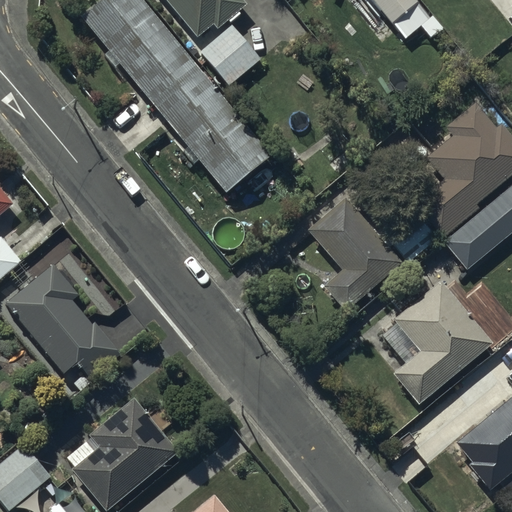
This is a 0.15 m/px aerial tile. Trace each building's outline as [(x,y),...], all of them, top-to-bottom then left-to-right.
[(271,159),(143,0),(105,0),(81,19),(107,52),(102,56),(114,71),(120,67),(185,149),(182,153),(193,166),(197,163),(225,197),(271,159)] [(238,0),(163,0),(170,8),(160,17),(175,36),(186,27),(197,40),(213,27),(217,32),(227,23),(229,26),(239,18),(236,14),(244,7),(238,0)] [(413,0),(369,0),(404,42),(415,33),(403,18),(418,6),(413,0)] [(231,28),(199,54),(228,88),(260,61),(231,28)] [(412,205),(441,240),(478,211),(475,207),(511,176),(511,139),(501,125),(495,130),(475,105),(444,129),(452,139),(425,159),(443,181),(412,205)] [(423,136),(422,137),(431,148),(447,134),(431,116),(417,129),(423,136)] [(511,234),(511,188),(443,244),(466,273),(511,234)] [(0,216),(11,206),(0,192),(0,216)] [(401,265),(345,200),(307,233),(342,274),(324,290),(345,314),(401,265)] [(437,241),(414,214),(384,238),(407,265),(437,241)] [(0,240),(0,281),(20,264),(0,240)] [(58,275),(53,268),(5,307),(63,378),(76,367),(88,382),(121,355),(95,323),(91,327),(71,303),(79,297),(72,289),(74,288),(62,272),(58,275)] [(492,346),(441,284),(391,322),(394,325),(380,336),(404,366),(391,376),(417,408),(492,346)] [(511,398),(455,447),(470,465),(467,468),(489,494),(511,474),(511,398)] [(74,470),(71,472),(103,511),(108,511),(177,454),(133,401),(88,438),(90,440),(66,460),(74,470)] [(23,446),(21,447),(0,465),(0,503),(7,511),(10,511),(48,480),(57,490),(70,478),(59,465),(48,475),(23,446)] [(225,511),(213,497),(195,511),(225,511)]
